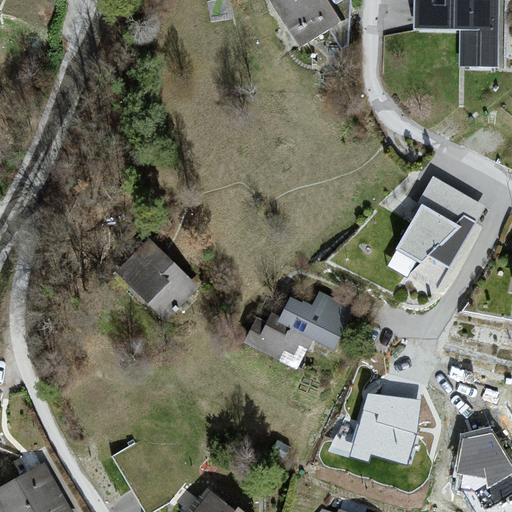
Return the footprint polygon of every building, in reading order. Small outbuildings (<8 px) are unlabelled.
[(342,27),(325,0),(263,0),(297,54),(342,27)] [(500,1),(413,1),(413,33),(459,34),(458,74),(500,74),(500,1)] [(486,207),(433,177),(418,203),(423,205),(389,262),(437,290),(486,207)] [(202,295),(146,247),(115,283),(170,331),(202,295)] [(253,312),(237,350),(295,375),(310,343),(331,352),(348,314),(322,295),(316,310),(287,297),(275,322),(253,312)] [(420,401),(369,394),(350,455),(369,461),(371,454),(407,464),(415,434),(420,401)] [(490,427),(461,434),(455,471),(463,473),(461,485),(476,511),(511,511),(511,454),(507,456),(490,427)] [(66,511),(38,457),(0,476),(0,511),(66,511)] [(232,511),(206,493),(192,511),(232,511)]
